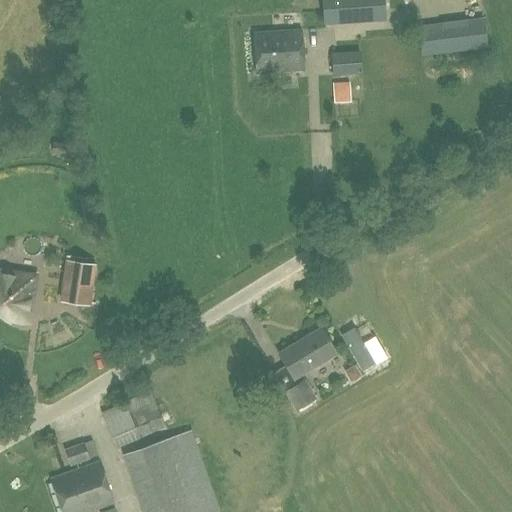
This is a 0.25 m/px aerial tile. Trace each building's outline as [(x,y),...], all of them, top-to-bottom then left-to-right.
[(323,0),(325,24),(385,20),(384,11),(405,10),(404,0),(323,0)] [(422,56),(487,47),(483,18),(418,26),(422,56)] [(256,73),(304,69),(301,29),(253,33),(256,73)] [(333,74),(361,72),(359,52),(331,54),(333,74)] [(334,101),(351,100),(349,82),(333,83),(334,101)] [(90,303),(95,265),(67,261),(61,299),(90,303)] [(29,322),(36,277),(0,271),(0,314),(1,315),(3,317),(7,320),(10,321),(12,317),(16,319),(21,320),(25,322),(29,322)] [(293,379),(337,352),(321,327),(278,354),(293,379)] [(297,412),(317,401),(305,379),(285,390),(297,412)] [(117,448),(167,426),(152,391),(102,412),(117,448)] [(144,511),(219,511),(190,430),(124,454),(144,511)] [(98,455),(93,440),(83,443),(83,442),(65,449),(71,465),(89,459),(89,458),(98,455)] [(63,511),(82,511),(112,502),(99,464),(52,480),(63,511)]
